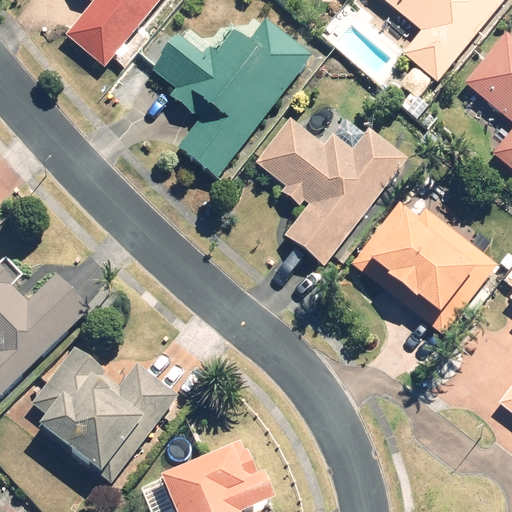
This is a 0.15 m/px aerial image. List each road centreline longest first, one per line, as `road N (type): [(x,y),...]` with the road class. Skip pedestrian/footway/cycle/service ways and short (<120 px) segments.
road 1 (residential): [(0,76),(144,228),(289,360),(312,396)]
road 2 (residential): [(511,487),(374,383),(312,396)]
road 3 (residential): [(312,396),(338,438),(363,511)]
